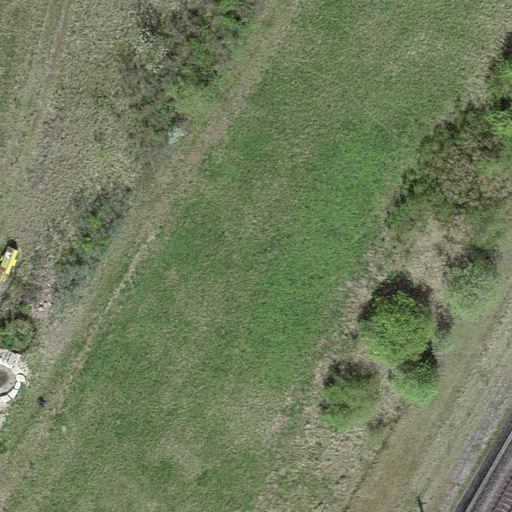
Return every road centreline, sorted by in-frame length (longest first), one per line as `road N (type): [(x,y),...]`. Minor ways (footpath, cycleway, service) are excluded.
road 1 (track): [(281,0),(0,472)]
road 2 (track): [(372,511),(511,264)]
road 3 (track): [(60,0),(0,200)]
